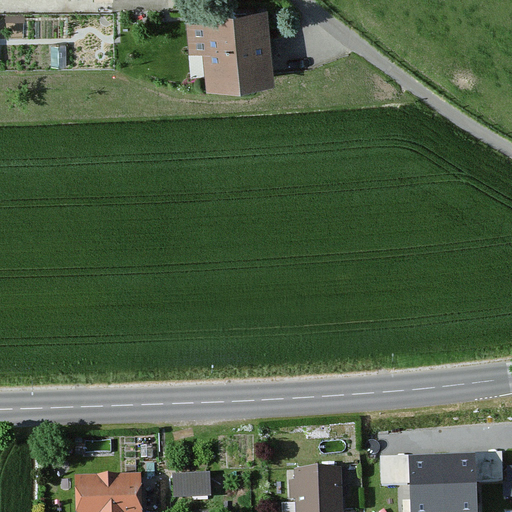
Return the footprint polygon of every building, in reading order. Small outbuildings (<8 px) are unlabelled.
[(211,90),(281,84),(274,9),(202,16),(203,24),(192,26),(194,53),(208,52),(211,90)] [(411,511),(479,511),(478,483),(502,482),(501,454),(472,455),(472,459),(462,459),(422,461),(410,461),(410,456),(380,457),(381,487),(410,486),(411,511)] [(299,511),(346,511),(345,474),(298,475),(299,511)] [(148,511),(147,477),(79,480),(80,511),(148,511)] [(212,478),(177,479),(178,502),(213,500),(212,478)]
